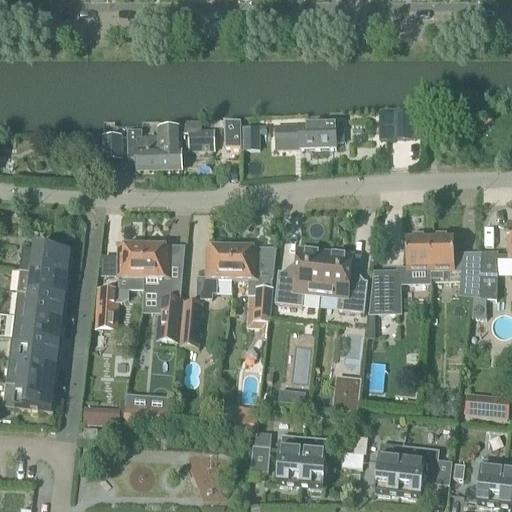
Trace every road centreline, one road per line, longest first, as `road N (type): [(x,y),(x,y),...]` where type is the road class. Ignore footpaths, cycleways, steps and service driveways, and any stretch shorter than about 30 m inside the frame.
road 1 (residential): [(0,192),(200,199),(511,181)]
road 2 (residential): [(0,26),(361,26)]
road 3 (residential): [(63,450),(94,233)]
road 4 (residential): [(361,26),(511,27)]
